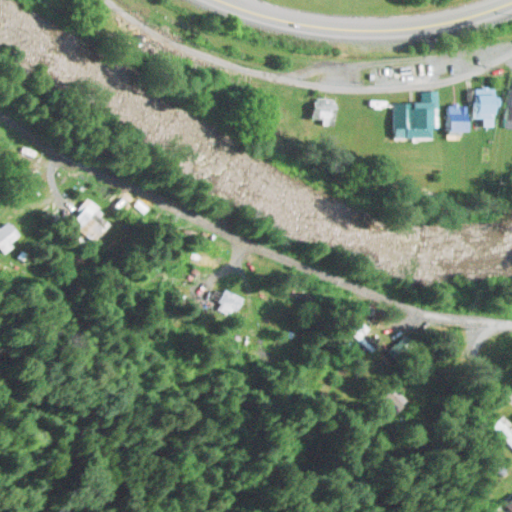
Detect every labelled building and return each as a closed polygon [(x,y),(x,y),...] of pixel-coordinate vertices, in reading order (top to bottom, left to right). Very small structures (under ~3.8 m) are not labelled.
[(480,124),(491,124),(491,86),(469,86),(469,116),(480,116),(480,124)] [(391,135),(436,135),(435,89),(418,89),(419,99),(391,100),(391,135)] [(305,94),(289,94),(289,131),(305,131),(305,94)] [(465,102),(445,102),(445,130),(465,130),(465,102)] [(511,431),(509,428),(511,425),(506,419),(496,428),(511,444),(511,431)]
